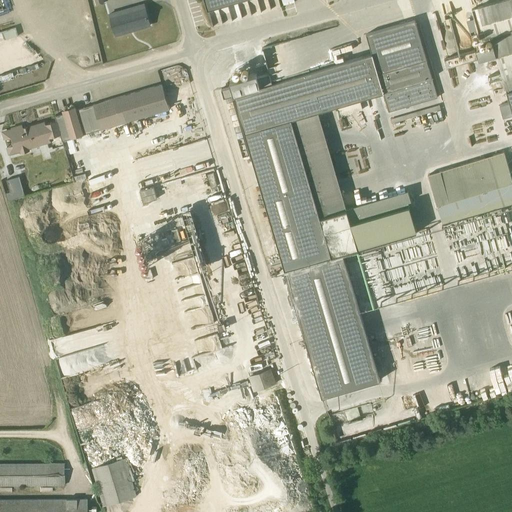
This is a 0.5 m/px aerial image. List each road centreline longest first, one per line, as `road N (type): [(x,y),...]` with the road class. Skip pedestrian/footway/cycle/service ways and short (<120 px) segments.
road 1 (residential): [(194,51),(335,511)]
road 2 (unknown): [(418,0),(459,135),(457,143),(408,159),(460,304),(511,289)]
road 3 (unknown): [(224,376),(190,395),(172,392),(125,297),(130,204),(143,188),(184,170)]
road 4 (unclassified): [(0,107),(194,51)]
road 5 (unknown): [(251,356),(184,170)]
road 6 (unclassified): [(194,51),(376,0)]
road 7 (unknown): [(310,432),(277,451),(252,449),(224,376)]
